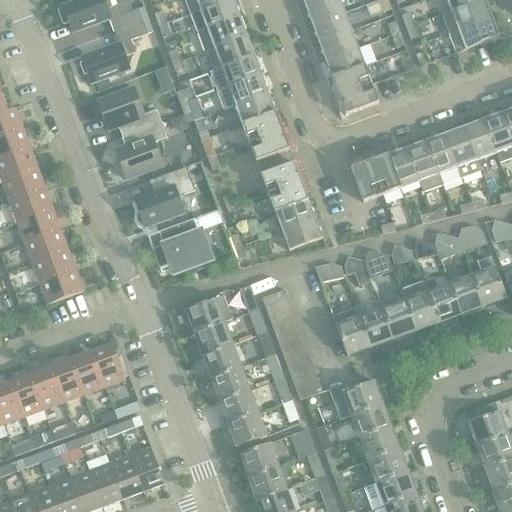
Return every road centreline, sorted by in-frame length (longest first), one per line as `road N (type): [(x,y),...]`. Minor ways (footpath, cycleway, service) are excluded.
road 1 (tertiary): [(134,300),(12,0)]
road 2 (tertiary): [(213,504),(134,300)]
road 3 (residential): [(454,511),(420,431),(424,408),(511,368)]
road 4 (residential): [(511,77),(332,143)]
road 5 (residential): [(332,143),(315,131),(269,0)]
road 6 (residential): [(134,300),(0,352)]
